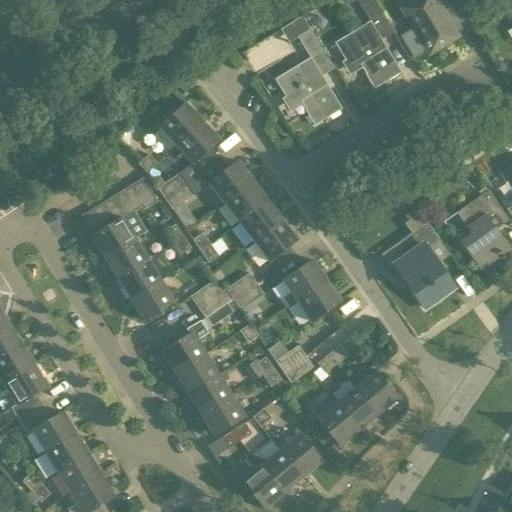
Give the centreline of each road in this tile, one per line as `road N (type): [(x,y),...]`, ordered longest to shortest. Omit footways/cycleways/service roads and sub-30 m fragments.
road 1 (residential): [(458,402),(288,176)]
road 2 (residential): [(0,258),(119,454),(164,438)]
road 3 (residential): [(164,438),(31,216)]
road 4 (residential): [(288,176),(484,55)]
road 5 (primary): [(0,82),(129,0)]
road 6 (residential): [(381,511),(458,402)]
road 7 (residential): [(288,176),(204,75)]
